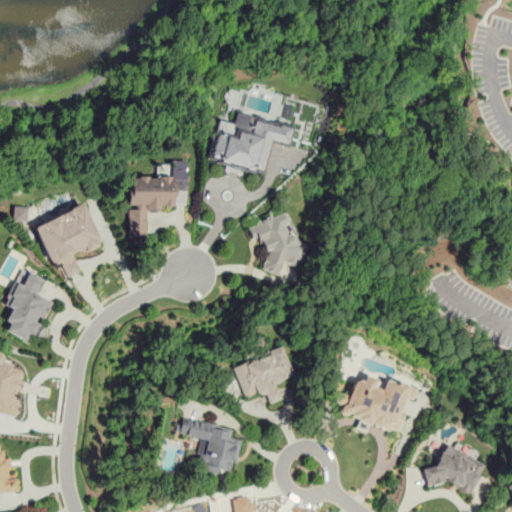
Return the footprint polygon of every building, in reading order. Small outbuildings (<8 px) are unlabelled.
[(206,162),(263,173),(269,143),(288,147),(293,123),(234,111),(231,123),(214,120),(206,162)] [(184,160),(168,160),(168,175),(125,176),(126,233),(146,233),(145,207),(185,206),(184,160)] [(79,270),(73,256),(100,244),(81,202),(32,224),(57,279),(79,270)] [(26,206),(11,206),(11,221),(25,222),(26,206)] [(267,274),(279,271),(279,268),(302,263),(289,213),(247,223),(251,240),(258,239),(267,274)] [(0,329),(26,341),(29,334),(40,339),(46,328),(39,325),(51,301),(36,294),(43,279),(26,270),(20,283),(12,279),(0,303),(10,308),(0,329)] [(242,399),(263,392),(267,403),(280,399),(274,383),(292,377),(281,347),(230,364),(242,399)] [(0,413),(14,415),(16,398),(15,398),(19,369),(9,367),(10,363),(0,361),(0,413)] [(398,431),(408,386),(361,377),(360,381),(351,379),(347,395),(338,393),(333,418),(398,431)] [(239,439),(230,437),(232,426),(177,416),(174,435),(199,439),(194,468),(233,474),(239,439)] [(465,496),(483,463),(443,441),(424,475),(465,496)] [(0,491),(15,490),(14,475),(8,476),(7,457),(0,457),(0,491)] [(251,511),(250,495),(231,496),(232,511),(251,511)]
